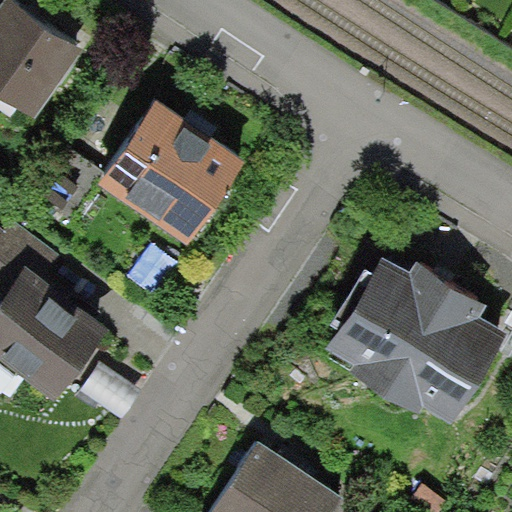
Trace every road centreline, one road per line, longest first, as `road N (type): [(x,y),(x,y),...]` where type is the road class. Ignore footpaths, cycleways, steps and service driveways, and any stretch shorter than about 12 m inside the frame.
road 1 (residential): [(100,511),(367,110)]
road 2 (residential): [(205,0),(367,110)]
road 3 (residential): [(367,110),(511,198)]
